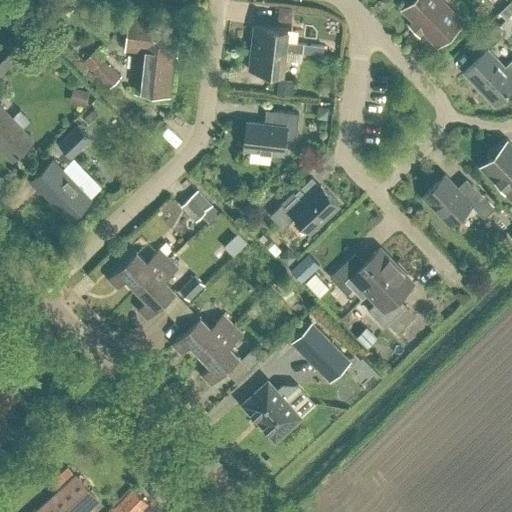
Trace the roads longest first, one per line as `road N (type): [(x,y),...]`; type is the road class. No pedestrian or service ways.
road 1 (residential): [(38,291),(193,146),(203,124),(217,0)]
road 2 (unclassified): [(253,511),(38,291)]
road 3 (residential): [(374,189),(341,155),(362,20)]
road 4 (residential): [(444,115),(439,98),(362,20)]
road 5 (residential): [(460,282),(374,189)]
